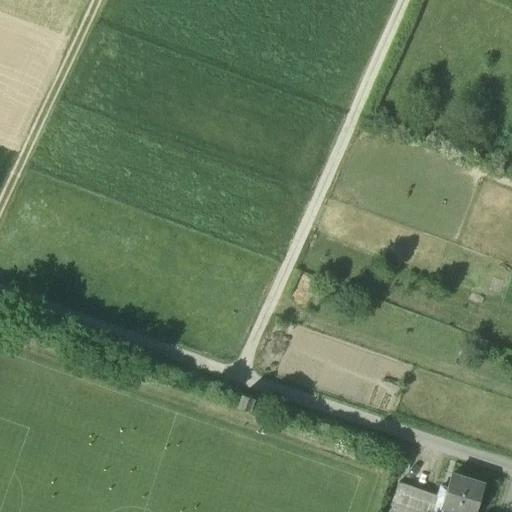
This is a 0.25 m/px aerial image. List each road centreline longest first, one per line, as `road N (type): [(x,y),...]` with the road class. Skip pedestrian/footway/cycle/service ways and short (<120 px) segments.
road 1 (track): [(232,380),(404,0)]
road 2 (track): [(265,309),(511,393)]
road 3 (track): [(97,0),(0,204)]
